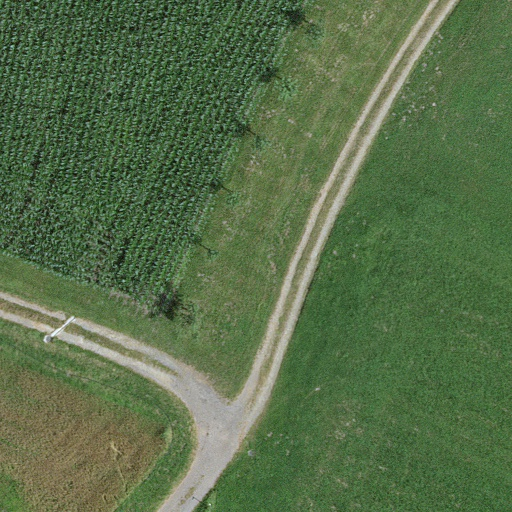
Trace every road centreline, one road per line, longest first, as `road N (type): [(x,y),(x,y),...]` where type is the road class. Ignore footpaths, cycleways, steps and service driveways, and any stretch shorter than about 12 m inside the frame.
road 1 (track): [(447,0),(338,177),(261,383),(219,453)]
road 2 (track): [(219,453),(201,417),(150,373),(0,306)]
